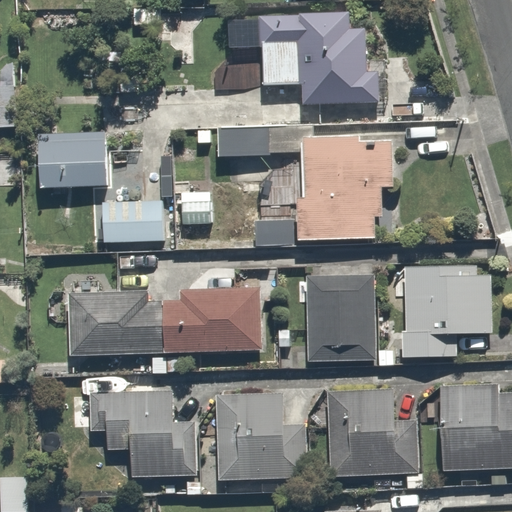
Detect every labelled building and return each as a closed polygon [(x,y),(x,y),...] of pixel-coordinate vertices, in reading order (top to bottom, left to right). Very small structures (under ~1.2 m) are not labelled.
[(372,16),(270,18),(271,90),(305,90),(305,107),(374,106),(372,16)] [(21,81),(0,81),(0,136),(23,136),(21,81)] [(273,127),(226,128),(226,163),(274,162),(273,127)] [(112,136),(41,135),(40,186),(111,187),(112,136)] [(397,142),(308,141),(307,246),(396,247),(397,142)] [(226,200),(185,198),(183,249),(223,251),(226,200)] [(168,207),(109,205),(108,248),(167,250),(168,207)] [(297,215),(260,219),(263,250),(300,246),(297,215)] [(165,304),(167,362),(262,359),(259,271),(232,272),(233,293),(185,294),(185,304),(165,304)] [(466,334),(503,334),(502,271),(403,272),(404,360),(467,360),(466,334)] [(380,283),(315,283),(314,366),(380,366),(380,283)] [(167,362),(165,304),(150,305),(150,295),(70,298),(72,365),(167,362)] [(511,386),(444,392),(448,476),(511,472),(511,386)] [(182,395),(93,396),(93,437),(113,437),(113,455),(137,455),(137,485),(201,484),(201,425),(182,426),(182,395)] [(287,396),(216,399),(219,485),(313,482),(311,425),(288,426),(287,396)] [(403,399),(331,399),(331,477),(422,476),(422,427),(403,428),(403,399)]
